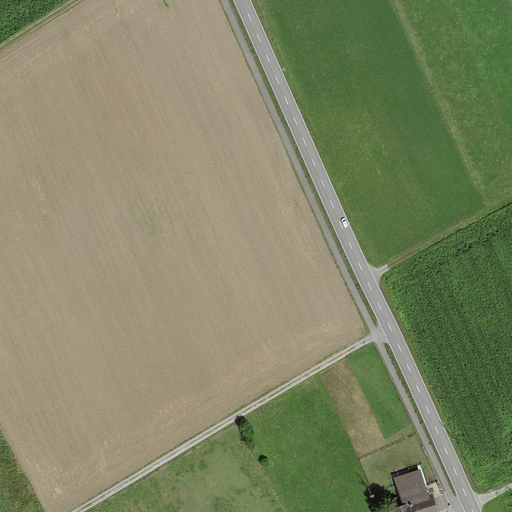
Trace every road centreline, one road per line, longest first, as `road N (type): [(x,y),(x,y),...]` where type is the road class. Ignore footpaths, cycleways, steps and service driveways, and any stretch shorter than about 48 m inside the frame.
road 1 (secondary): [(246,0),(474,511)]
road 2 (track): [(76,511),(392,328)]
